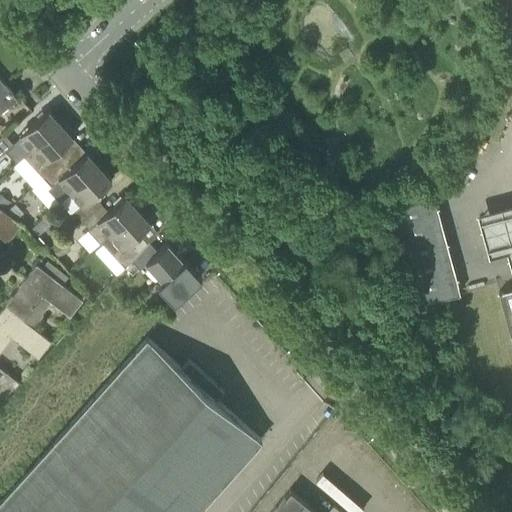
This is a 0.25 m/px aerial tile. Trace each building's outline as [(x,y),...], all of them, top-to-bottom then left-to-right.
[(0,111),(16,98),(0,78),(0,111)] [(32,148),(60,122),(48,109),(19,135),(32,148)] [(60,122),(32,148),(25,154),(44,175),(62,159),(55,152),(73,136),(60,122)] [(5,134),(0,138),(0,155),(13,143),(5,134)] [(62,159),(44,175),(51,183),(48,187),(60,200),(70,190),(99,164),(87,151),(69,167),(62,159)] [(402,173),(423,165),(420,156),(398,164),(402,173)] [(99,164),(70,190),(83,205),(76,211),(82,218),(100,201),(94,194),(112,178),(99,164)] [(0,205),(4,208),(11,200),(0,192),(0,191),(0,205)] [(100,201),(82,218),(90,226),(88,228),(99,241),(101,240),(137,207),(126,194),(108,210),(100,201)] [(434,195),(393,206),(419,303),(460,292),(434,195)] [(21,215),(24,211),(15,202),(8,208),(28,228),(30,226),(21,215)] [(505,250),(511,273),(511,202),(476,213),(489,255),(505,250)] [(137,207),(101,240),(123,264),(130,257),(149,240),(140,230),(150,221),(137,207)] [(2,209),(0,211),(0,231),(11,217),(2,209)] [(11,217),(0,231),(0,236),(7,242),(21,224),(11,217)] [(64,239),(52,246),(57,255),(69,248),(64,239)] [(149,240),(130,257),(139,268),(146,261),(161,278),(183,258),(168,240),(157,250),(149,240)] [(185,256),(183,258),(161,278),(158,281),(174,299),(202,274),(185,256)] [(36,263),(4,304),(33,326),(43,313),(42,312),(50,300),(68,313),(80,297),(62,283),(68,275),(48,259),(41,267),(36,263)] [(511,287),(509,289),(499,291),(502,305),(511,340),(511,287)] [(49,338),(33,326),(4,304),(0,309),(0,349),(11,335),(37,354),(49,338)] [(0,511),(195,511),(261,438),(217,399),(224,390),(189,358),(181,367),(147,336),(0,500),(0,511)] [(19,381),(0,366),(0,391),(7,397),(19,381)] [(319,511),(290,488),(270,511),(319,511)]
